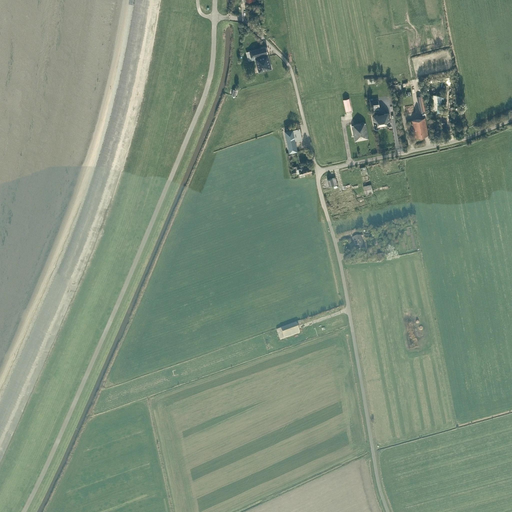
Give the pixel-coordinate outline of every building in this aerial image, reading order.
[(259,72),(271,69),(268,55),(261,56),(259,49),(249,51),(251,57),(254,56),(259,72)] [(416,97),(420,113),(425,111),(422,99),(425,98),(424,95),(422,96),(422,95),(416,97)] [(443,113),(444,95),(431,95),(430,110),(437,110),(437,113),(443,113)] [(345,112),(351,111),(349,99),(343,100),(345,112)] [(371,108),(379,106),(378,99),(370,101),(371,108)] [(374,129),(390,126),(389,113),(372,116),(374,129)] [(415,137),(428,135),(424,117),(411,120),(415,137)] [(355,141),(368,138),(365,123),(352,126),(355,141)] [(289,152),(296,151),(295,140),(302,139),(299,128),(292,129),(285,131),(286,141),(289,152)] [(312,172),(310,166),(298,169),(300,177),(305,176),(304,174),(312,172)] [(364,181),(369,180),(365,166),(360,168),(364,181)] [(329,186),(337,184),(335,177),(327,179),(329,186)] [(365,194),(373,192),(371,185),(363,187),(365,194)] [(350,190),(333,195),(337,210),(345,208),(343,201),(352,199),(350,190)] [(363,250),(360,237),(352,239),(355,252),(363,250)] [(299,334),(297,327),(296,324),(276,331),(280,341),(284,339),(299,334)]
